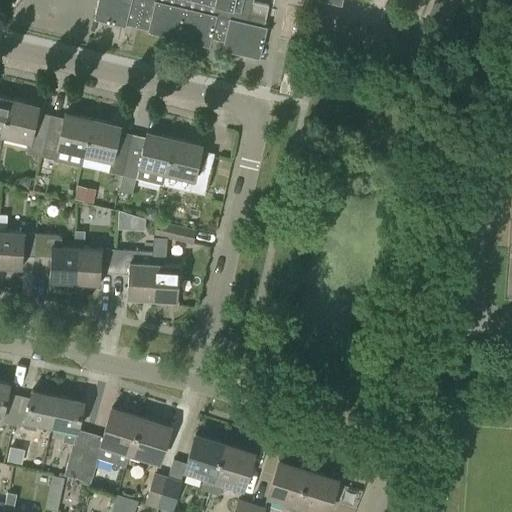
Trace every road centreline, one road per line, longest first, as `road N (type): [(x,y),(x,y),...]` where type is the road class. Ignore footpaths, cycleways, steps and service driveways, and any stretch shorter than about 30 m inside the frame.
road 1 (residential): [(199,385),(256,118),(243,105),(0,45)]
road 2 (residential): [(402,449),(511,118)]
road 3 (residential): [(402,449),(199,385)]
road 4 (residential): [(199,385),(88,362),(67,348),(0,342)]
